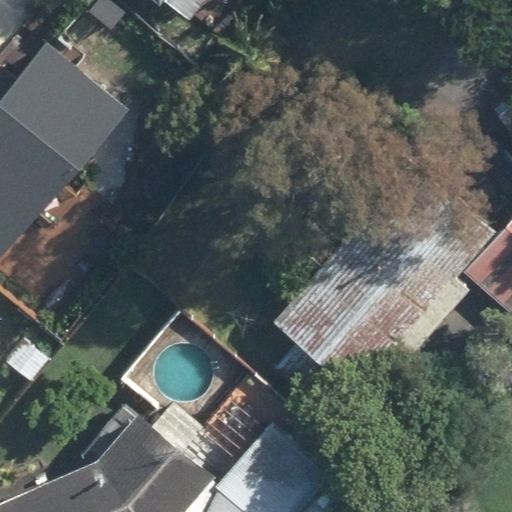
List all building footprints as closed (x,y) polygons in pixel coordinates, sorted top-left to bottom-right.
[(0,243),(137,100),(63,30),(0,96),(0,243)] [(456,266),(503,217),(425,143),(277,301),(372,390),(474,282),(456,266)] [(511,214),(468,265),(511,302),(511,214)] [(182,511),(221,470),(143,398),(94,451),(1,487),(11,511),(182,511)] [(342,461),(284,409),(190,511),(295,511),(335,468),(342,461)] [(383,511),(335,468),(295,511),(383,511)]
